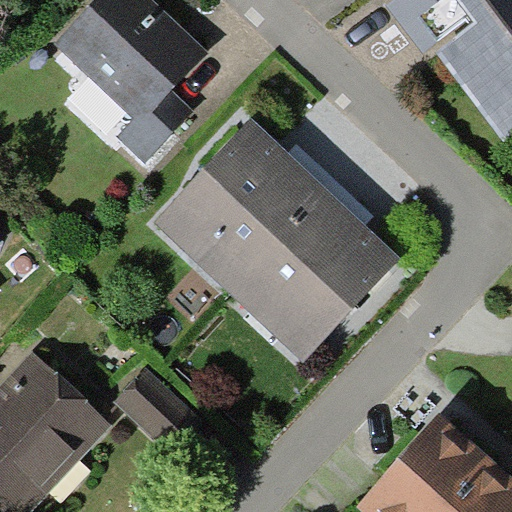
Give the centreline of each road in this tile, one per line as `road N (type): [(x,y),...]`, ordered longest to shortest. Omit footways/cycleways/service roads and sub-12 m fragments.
road 1 (residential): [(500,221),(238,511)]
road 2 (residential): [(260,0),(500,221)]
